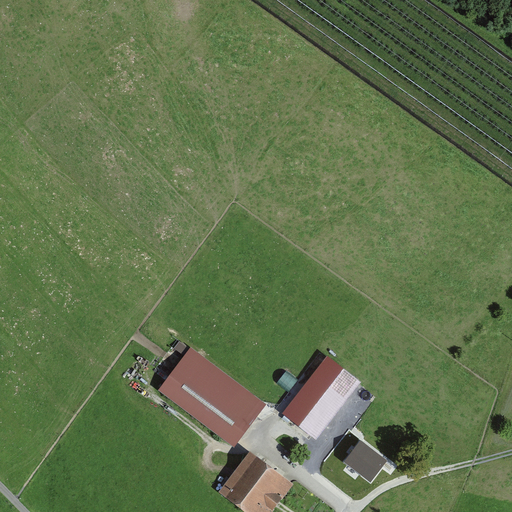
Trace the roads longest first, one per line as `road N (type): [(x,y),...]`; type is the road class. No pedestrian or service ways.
road 1 (track): [(303,477),(372,399),(413,380),(433,398),(380,485)]
road 2 (track): [(274,404),(246,448),(234,452),(145,392),(128,374),(138,366),(164,379)]
road 3 (track): [(355,511),(380,485),(511,451)]
road 4 (track): [(252,440),(348,511)]
